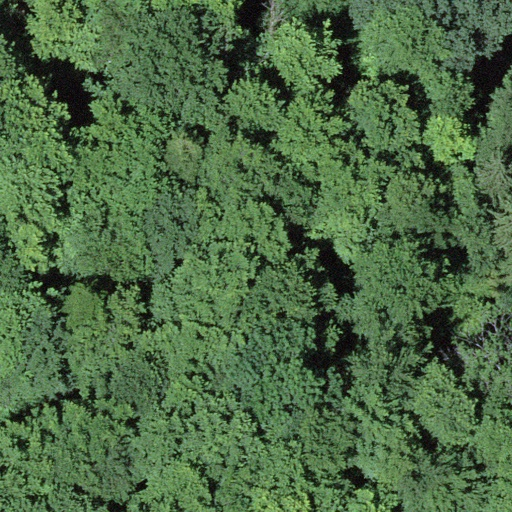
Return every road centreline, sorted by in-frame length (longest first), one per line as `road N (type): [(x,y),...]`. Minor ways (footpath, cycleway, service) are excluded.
road 1 (track): [(0,425),(511,357)]
road 2 (track): [(390,0),(511,94)]
